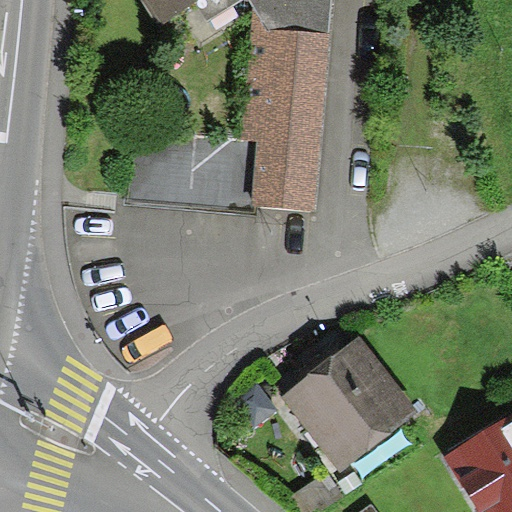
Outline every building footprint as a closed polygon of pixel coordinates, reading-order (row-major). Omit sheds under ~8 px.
[(149,0),(172,34),(210,10),(225,0),(149,0)] [(225,0),(210,10),(217,23),(254,0),(257,0),(261,6),(278,34),(340,40),(343,0),(225,0)] [(278,34),(261,6),(252,132),(252,140),(265,140),(263,208),(324,215),(340,40),(278,34)] [(252,140),(252,132),(141,124),(134,202),(263,211),(263,208),(265,140),(252,140)] [(355,345),(274,412),(336,486),(417,420),(355,345)] [(511,511),(511,420),(426,461),(450,511),(511,511)]
